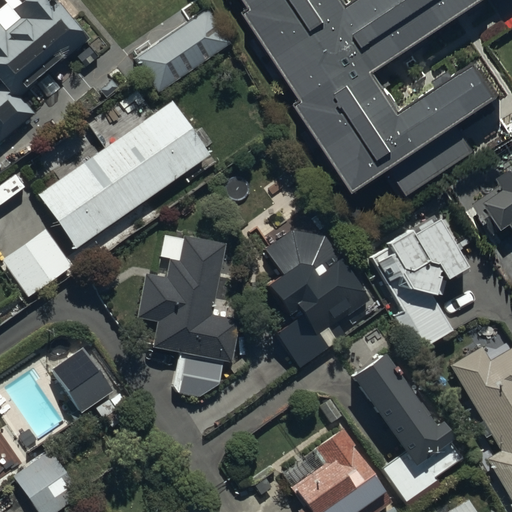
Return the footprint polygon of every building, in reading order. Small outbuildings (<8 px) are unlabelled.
[(0,0),(7,9),(0,14),(0,148),(33,122),(17,102),(84,49),(49,4),(51,3),(49,0),(0,0)] [(249,0),(251,2),(244,6),(302,94),(296,98),(356,188),(389,166),(407,193),(474,149),(455,120),(498,92),(474,57),(400,106),(374,66),(473,0),(249,0)] [(230,48),(206,13),(199,17),(195,12),(148,45),(152,51),(135,63),(158,98),(230,48)] [(511,101),(505,90),(458,120),(479,154),(511,133),(511,101)] [(190,135),(170,107),(36,200),(74,253),(207,160),(201,152),(211,145),(199,128),(190,135)] [(511,175),(497,185),(500,190),(470,210),(484,232),(495,226),(509,248),(511,246),(511,175)] [(334,329),(364,307),(335,267),(339,264),(302,215),(256,250),(281,282),(263,296),(284,324),(292,319),(295,323),(272,340),(298,375),(343,341),(334,329)] [(462,268),(431,219),(406,233),(405,231),(370,250),(402,305),(391,311),(408,341),(418,335),(422,341),(448,326),(430,294),(434,272),(436,271),(442,280),(462,268)] [(70,272),(44,234),(2,263),(28,301),(70,272)] [(225,250),(182,241),(182,245),(161,242),(158,264),(168,266),(165,284),(142,281),(136,325),(156,328),(152,356),(181,360),(176,399),(196,402),(216,391),(221,366),(229,367),(237,326),(211,321),(225,250)] [(511,511),(511,349),(487,364),(479,352),(446,371),(497,456),(484,464),(511,511)] [(111,396),(81,353),(49,375),(80,419),(111,396)] [(430,436),(380,364),(346,388),(398,461),(379,474),(401,505),(461,463),(438,430),(430,436)] [(287,493),(290,496),(286,498),(295,511),(366,511),(381,502),(348,455),(353,451),(342,435),(313,455),(322,469),(287,493)] [(52,454),(12,481),(33,511),(59,511),(82,497),(52,454)]
